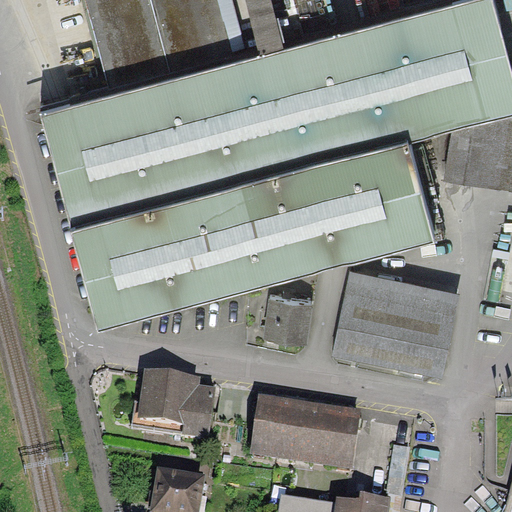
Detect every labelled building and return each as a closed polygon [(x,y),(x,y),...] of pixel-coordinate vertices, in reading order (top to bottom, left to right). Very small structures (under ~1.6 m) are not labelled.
[(97,308),(436,217),(411,125),(511,97),(511,57),(496,0),(412,0),(227,50),(213,0),(84,0),(106,77),(39,95),(97,308)] [(459,288),(352,267),(335,350),(442,372),(459,288)] [(315,297),(271,290),(265,333),(308,339),(315,297)] [(201,379),(145,371),(141,403),(137,403),(133,429),(210,440),(217,389),(200,387),(201,379)] [(361,412),(260,396),(251,455),(352,471),(361,412)] [(394,446),(387,493),(403,495),(410,448),(394,446)] [(199,511),(205,479),(158,471),(150,511),(199,511)] [(281,497),(279,511),(388,511),(390,501),(361,497),(360,504),(338,501),(338,505),(281,497)]
